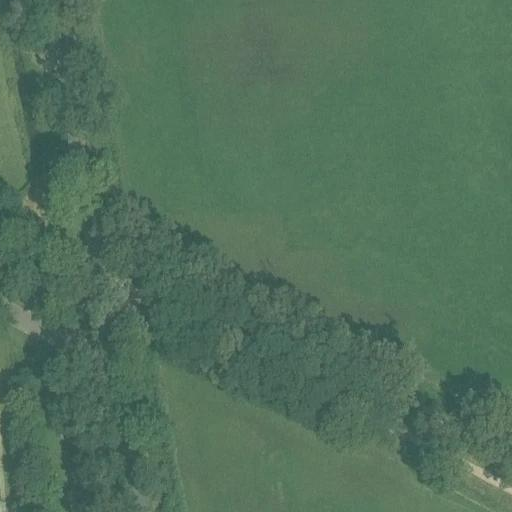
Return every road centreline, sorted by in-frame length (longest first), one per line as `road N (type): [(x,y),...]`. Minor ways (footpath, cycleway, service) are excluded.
road 1 (track): [(511,487),(96,272)]
road 2 (unclassified): [(141,511),(112,362)]
road 3 (unclassified): [(112,362),(0,306)]
